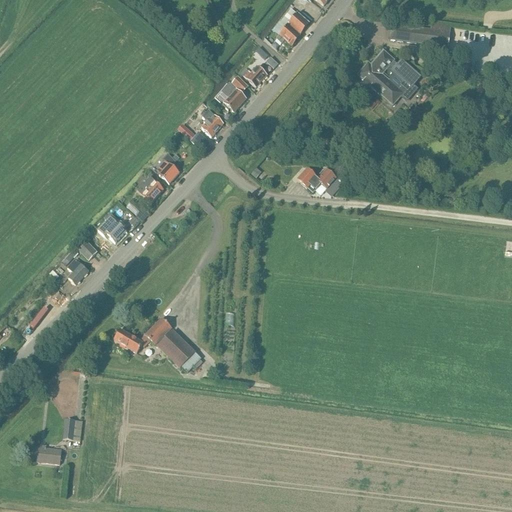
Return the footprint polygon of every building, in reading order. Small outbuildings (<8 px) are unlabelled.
[(296,15),(290,11),(281,23),(279,22),(273,32),(279,37),(279,38),(275,42),(281,46),(284,42),(291,47),(299,37),(300,37),(309,25),(297,15),(296,15)] [(448,48),(450,27),(431,24),(430,31),(392,27),(390,41),(448,48)] [(410,88),(412,89),(421,78),(401,60),(397,65),(393,62),(394,62),(383,52),(370,66),(368,64),(357,76),(364,83),(360,88),(365,92),(370,87),(392,107),(403,95),(410,88)] [(267,76),(257,68),(251,75),(248,73),(243,78),(256,89),(267,76)] [(241,95),(247,88),(237,80),(231,86),(241,95)] [(233,114),(245,100),(229,86),(217,100),(233,114)] [(211,139),(216,133),(223,125),(208,112),(202,119),(207,124),(201,130),(211,139)] [(199,150),(206,141),(198,134),(195,137),(190,142),(199,150)] [(169,185),(179,175),(171,168),(176,163),(168,156),(164,161),(165,162),(159,169),(162,173),(159,176),(169,185)] [(307,171),(297,181),(307,190),(312,194),(314,192),(316,190),(320,185),(326,190),(324,193),(331,199),(344,184),(338,179),(335,182),(324,172),(317,180),(307,171)] [(157,181),(150,175),(147,178),(149,180),(137,194),(142,197),(152,205),(163,192),(160,189),(163,186),(160,182),(157,180),(157,181)] [(137,217),(142,211),(132,203),(127,208),(137,217)] [(133,218),(128,223),(133,228),(138,223),(133,218)] [(112,228),(106,223),(98,232),(104,238),(106,236),(114,244),(125,233),(116,224),(112,228)] [(88,263),(96,254),(86,244),(78,253),(88,263)] [(73,251),(61,264),(65,268),(77,255),(73,251)] [(75,287),(88,274),(75,262),(68,269),(73,274),(68,280),(75,287)] [(52,272),(49,276),(55,282),(58,278),(52,272)] [(154,347),(172,330),(161,320),(144,337),(140,342),(120,331),(114,342),(137,355),(141,347),(144,349),(150,343),(154,347)] [(187,375),(201,361),(195,354),(173,332),(157,348),(180,369),(181,368),(187,375)] [(80,442),(82,423),(65,421),(63,441),(80,442)] [(45,450),(45,447),(40,447),(39,449),(32,448),(30,463),(59,466),(61,451),(45,450)]
